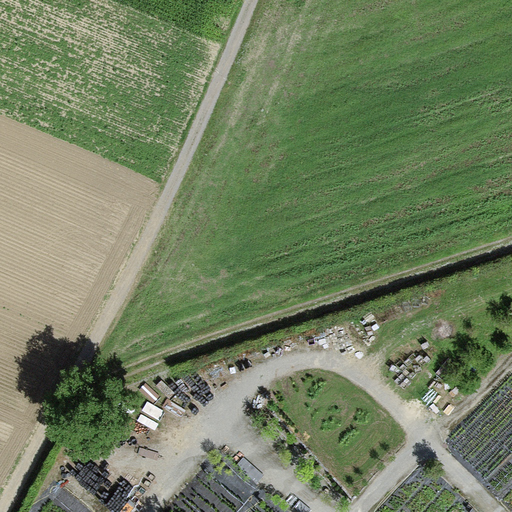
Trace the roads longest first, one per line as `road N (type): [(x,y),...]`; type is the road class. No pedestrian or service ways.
road 1 (track): [(7,511),(133,275),(250,0)]
road 2 (track): [(66,395),(511,240)]
road 3 (track): [(487,511),(338,361),(270,371),(231,417)]
road 4 (track): [(148,511),(231,417),(326,511)]
road 5 (track): [(511,355),(415,440),(350,511)]
